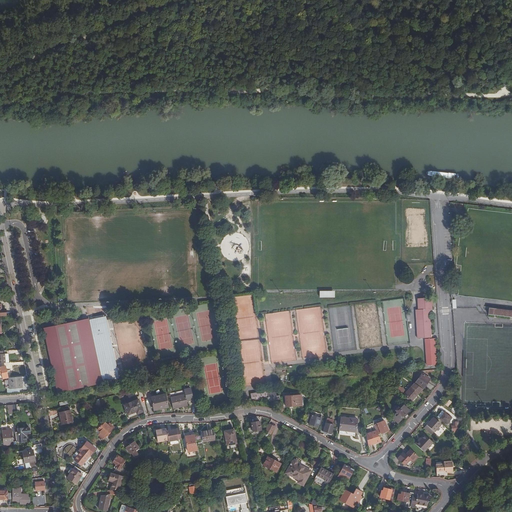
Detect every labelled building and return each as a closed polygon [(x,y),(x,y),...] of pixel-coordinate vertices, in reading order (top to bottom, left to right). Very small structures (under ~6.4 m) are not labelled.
[(415,308),(416,336),(430,335),(429,312),(425,312),(425,308),(428,308),(431,307),(430,296),(416,297),(417,308),(415,308)] [(511,306),(489,304),(488,311),(511,313),(511,306)] [(45,329),(58,393),(103,384),(103,383),(116,380),(103,318),(90,321),(90,320),(45,329)] [(425,337),(426,363),(435,362),(434,337),(425,337)] [(6,367),(0,367),(0,374),(2,374),(3,378),(8,377),(6,367)] [(424,372),(417,382),(424,387),(425,387),(432,377),(424,372)] [(22,388),(21,377),(9,379),(10,389),(22,388)] [(412,401),(424,387),(417,382),(415,381),(406,392),(398,386),(395,389),(412,401)] [(252,402),(268,399),(267,394),(268,394),(268,391),(251,394),(252,402)] [(276,392),(268,394),(267,394),(268,399),(268,401),(280,400),(280,396),(277,396),(276,392)] [(165,394),(151,397),(154,409),(164,407),(168,407),(165,394)] [(185,394),(171,398),(173,409),(177,408),(177,407),(184,406),(188,405),(187,401),(186,394),(185,394)] [(286,395),(286,406),(302,406),(302,395),(286,395)] [(124,405),(127,415),(135,412),(136,413),(138,412),(139,414),(143,412),(139,400),(124,405)] [(393,415),(399,421),(411,408),(405,403),(393,415)] [(59,413),(62,425),(73,423),(70,411),(59,413)] [(441,417),(439,419),(446,425),(451,418),(444,413),(441,411),(438,415),(441,417)] [(310,414),(307,422),(310,423),(310,425),(318,427),(319,424),(321,424),(323,417),(321,417),(322,416),(319,415),(318,417),(310,414)] [(341,417),(340,429),(341,430),(345,430),(357,431),(358,418),(341,417)] [(430,435),(440,424),(433,417),(423,428),(430,435)] [(326,419),(323,432),(327,433),(326,434),(330,435),(333,424),(332,424),(332,420),(326,419)] [(377,423),(382,431),(389,428),(385,419),(377,423)] [(101,432),(98,435),(103,440),(114,427),(110,423),(108,425),(105,421),(98,429),(101,432)] [(259,421),(251,423),(252,427),(253,431),(261,430),(259,421)] [(275,427),(269,424),(265,431),(271,435),(275,427)] [(18,426),(15,426),(17,441),(17,442),(26,442),(25,437),(28,437),(28,433),(30,433),(30,428),(18,428),(18,426)] [(13,446),(14,448),(18,448),(17,442),(17,441),(13,441),(12,429),(2,430),(4,447),(13,446)] [(158,441),(168,440),(167,431),(166,429),(156,431),(158,441)] [(168,441),(181,439),(179,429),(167,431),(168,440),(168,441)] [(201,431),(203,441),(214,439),(212,429),(201,431)] [(225,431),(227,446),(236,444),(234,429),(225,431)] [(367,434),(370,445),(374,443),(374,442),(376,442),(377,442),(382,439),(377,429),(372,433),(367,434)] [(187,449),(196,448),(194,433),(190,433),(190,436),(185,436),(187,449)] [(418,441),(415,444),(424,452),(432,442),(424,435),(419,441),(418,441)] [(82,450),(75,460),(83,465),(90,455),(95,447),(86,441),(81,449),(82,450)] [(126,448),(131,455),(132,454),(135,457),(138,455),(136,453),(138,452),(137,450),(139,449),(134,442),(126,448)] [(25,464),(30,463),(35,462),(33,450),(23,452),(25,464)] [(402,453),(396,459),(403,465),(408,459),(413,462),(417,457),(409,450),(404,455),(402,453)] [(118,455),(115,461),(116,462),(115,463),(119,466),(118,467),(121,469),(126,461),(118,455)] [(280,464),(267,456),(263,465),(275,472),(280,464)] [(300,479),(299,480),(298,482),(303,485),(310,471),(296,464),(297,463),(296,462),(296,461),(295,461),(294,461),(293,461),(292,461),(287,471),(300,479)] [(447,473),(453,472),(452,462),(444,463),(444,465),(442,465),(437,465),(436,465),(437,472),(446,471),(447,473)] [(353,470),(343,465),(336,477),(342,476),(348,479),(353,470)] [(324,481),(328,483),(334,473),(321,466),(316,475),(324,479),(324,481)] [(71,474),(68,479),(78,484),(83,475),(74,470),(71,474)] [(286,473),(299,480),(300,479),(287,471),(286,473)] [(120,489),(124,476),(113,472),(110,480),(114,482),(111,490),(118,489),(120,489)] [(35,484),(35,492),(44,492),(44,484),(43,484),(43,482),(41,482),(38,482),(38,484),(35,484)] [(382,489),(379,497),(387,500),(391,488),(387,487),(386,490),(382,489)] [(21,489),(12,489),(12,502),(20,502),(20,505),(30,505),(30,499),(28,499),(28,495),(21,495),(21,489)] [(344,490),(339,500),(347,504),(346,506),(347,507),(348,505),(350,506),(351,504),(350,503),(351,501),(351,500),(351,499),(356,501),(361,492),(355,489),(353,493),(354,494),(354,495),(344,490)] [(0,491),(0,500),(11,501),(11,495),(8,495),(8,492),(0,491)] [(99,509),(108,511),(112,495),(115,495),(115,494),(116,494),(116,491),(114,491),(108,492),(109,496),(103,496),(99,509)] [(398,494),(397,500),(407,502),(409,494),(401,492),(401,495),(398,494)] [(244,493),(226,497),(227,506),(240,503),(242,509),(240,510),(240,511),(248,511),(247,508),(245,503),(246,503),(244,493)] [(428,497),(413,493),(410,504),(414,505),(415,503),(426,506),(428,497)]
